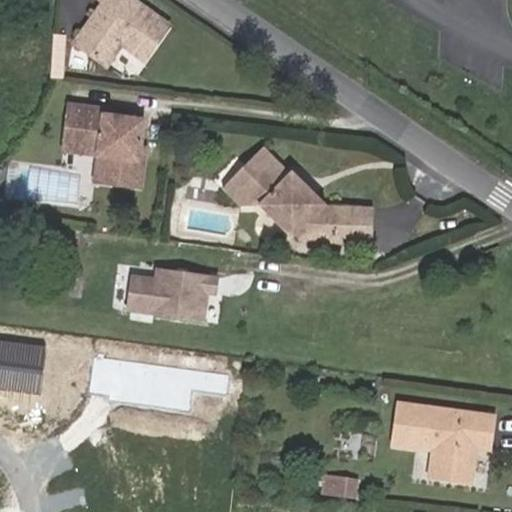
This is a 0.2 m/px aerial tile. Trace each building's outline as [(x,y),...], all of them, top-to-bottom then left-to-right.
[(163,27),(130,0),(99,0),(68,37),(97,62),(114,42),(136,60),(163,27)] [(62,109),(59,134),(133,142),(135,124),(95,120),(95,112),(62,109)] [(133,142),(59,134),(58,144),(90,148),(89,161),(105,163),(103,189),(137,192),(140,163),(131,162),(133,142)] [(90,148),(58,144),(57,157),(89,161),(90,148)] [(255,205),(290,230),(292,227),(300,217),(314,227),(327,227),(338,236),(367,238),(367,210),(341,209),(342,192),(322,191),(287,161),(282,167),(257,145),(216,190),(234,206),(255,205)] [(86,187),(103,189),(105,163),(89,161),(86,187)] [(341,209),(367,210),(366,194),(342,192),(341,209)] [(334,240),(338,236),(327,227),(314,227),(300,217),(292,227),(306,238),(334,240)] [(205,323),(209,295),(217,296),(219,280),(158,272),(157,282),(133,278),(129,313),(205,323)] [(45,347),(0,341),(0,389),(39,395),(45,347)] [(491,413),(397,402),(394,437),(409,439),(405,472),(467,479),(471,445),(488,447),(491,413)] [(358,499),(361,482),(325,478),(323,496),(358,499)]
